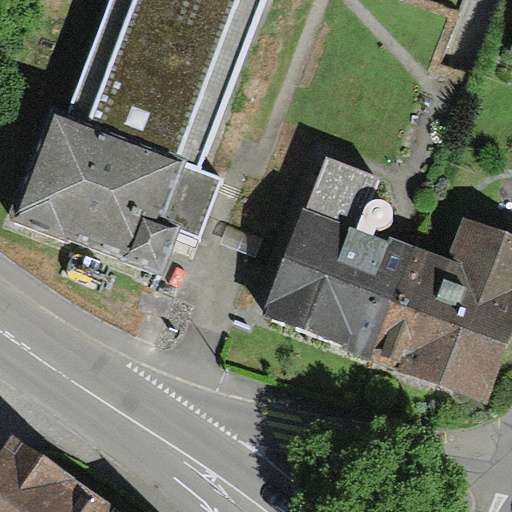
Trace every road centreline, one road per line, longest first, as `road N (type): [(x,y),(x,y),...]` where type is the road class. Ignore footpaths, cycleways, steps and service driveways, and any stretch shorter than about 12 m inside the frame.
road 1 (residential): [(511,472),(284,433),(200,410),(170,444)]
road 2 (primary): [(0,331),(170,444)]
